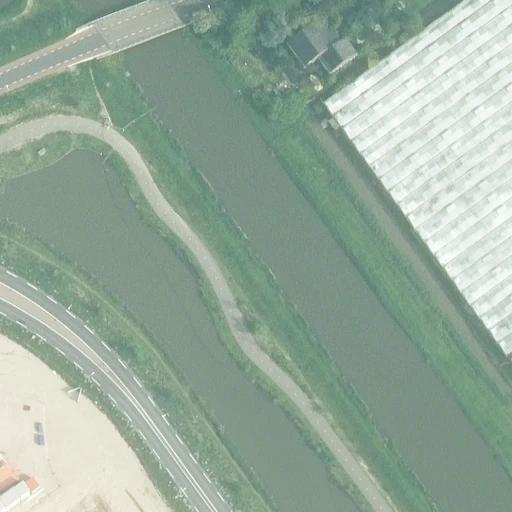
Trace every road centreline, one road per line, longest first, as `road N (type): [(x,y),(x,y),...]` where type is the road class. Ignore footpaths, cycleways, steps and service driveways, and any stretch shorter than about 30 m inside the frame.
road 1 (unknown): [(397,511),(155,173),(132,158)]
road 2 (secondary): [(135,401),(71,324),(0,274)]
road 3 (secondary): [(0,308),(135,401)]
road 4 (secondary): [(212,511),(135,401)]
